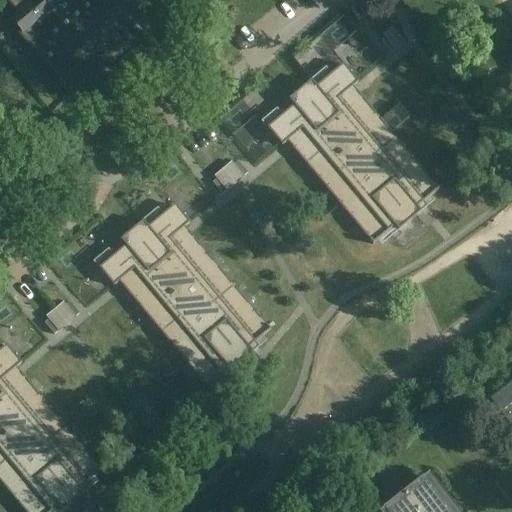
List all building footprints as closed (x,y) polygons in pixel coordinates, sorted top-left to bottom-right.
[(5,0),(18,15),(12,20),(21,31),(17,34),(70,98),(99,74),(137,42),(124,26),(130,21),(122,10),(125,8),(118,0),(5,0)] [(382,42),(391,54),(395,51),(396,51),(404,44),(392,29),(383,36),(385,39),(382,42)] [(416,216),(426,207),(423,203),(439,190),(353,87),(358,83),(343,65),(316,87),(311,81),(288,101),(293,106),(267,129),(282,147),(287,143),(294,151),(373,245),(394,227),(398,232),(416,217),(416,216)] [(213,183),(222,195),(226,192),(227,192),(244,178),(244,177),(248,174),(238,162),(234,166),(232,163),(214,177),(217,180),(213,183)] [(185,228),(190,224),(175,206),(148,228),(143,222),(120,241),(125,247),(98,269),(114,287),(118,283),(204,386),(226,368),(230,372),(248,357),(247,357),(258,348),(255,344),(270,331),(185,228)] [(49,321),(45,324),(54,335),(58,332),(59,333),(76,318),(75,318),(79,315),(70,303),(66,306),(63,303),(46,318),(49,321)] [(16,368),(21,364),(6,346),(0,351),(0,483),(24,511),(53,511),(58,508),(60,511),(62,511),(80,498),(79,497),(90,488),(87,484),(102,471),(16,368)] [(511,386),(493,402),(511,426),(511,386)] [(375,497),(381,504),(385,510),(382,511),(445,511),(421,481),(417,485),(407,472),(393,483),(375,497)]
